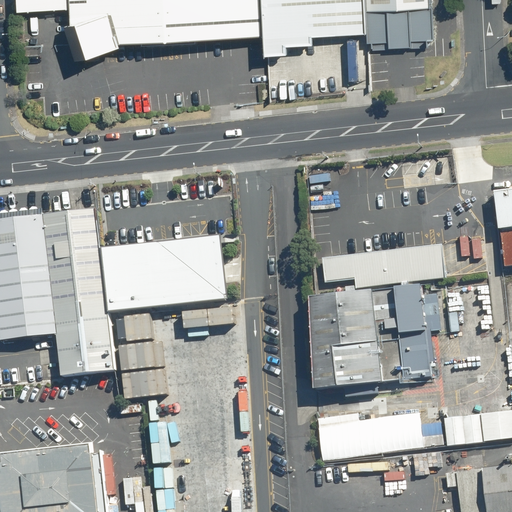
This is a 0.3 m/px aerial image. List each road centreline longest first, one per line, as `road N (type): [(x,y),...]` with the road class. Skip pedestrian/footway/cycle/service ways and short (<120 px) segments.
road 1 (primary): [(0,169),(488,116)]
road 2 (unknown): [(474,218),(488,251),(498,332),(495,368),(484,386),(447,403),(297,408)]
